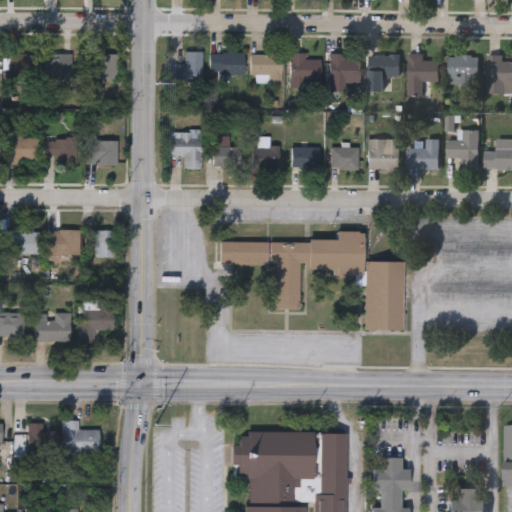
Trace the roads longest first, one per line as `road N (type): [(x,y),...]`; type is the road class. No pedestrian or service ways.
road 1 (tertiary): [(127,511),(140,385),(144,0)]
road 2 (residential): [(0,20),(511,25)]
road 3 (residential): [(0,197),(511,201)]
road 4 (secondary): [(199,386),(511,388)]
road 5 (secondary): [(0,384),(199,386)]
